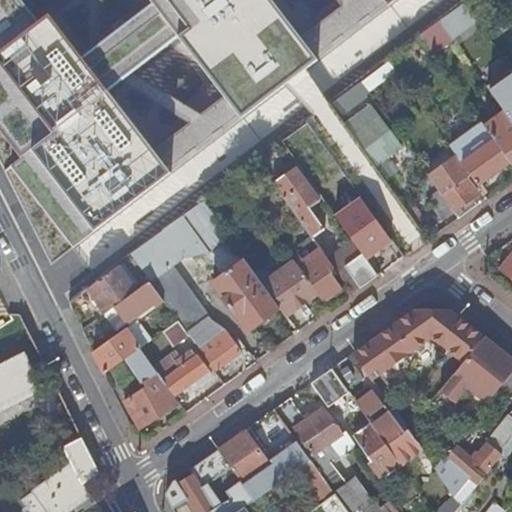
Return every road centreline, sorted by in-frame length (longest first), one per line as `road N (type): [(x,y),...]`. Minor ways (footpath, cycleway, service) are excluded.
road 1 (unknown): [(39,287),(430,0)]
road 2 (residential): [(439,268),(134,479)]
road 3 (residential): [(0,207),(134,479)]
